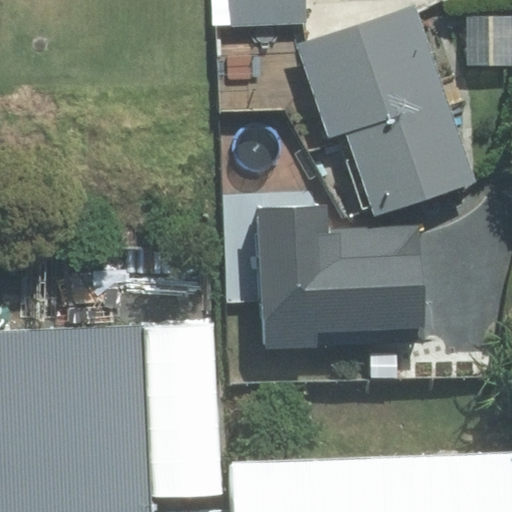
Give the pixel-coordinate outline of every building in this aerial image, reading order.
[(298,0),(222,0),(221,29),(297,27),(298,0)] [(406,8),(283,45),(312,143),(334,136),(357,215),(459,184),(406,8)] [(505,21),(451,20),(450,68),(504,70),(505,21)] [(316,209),(233,213),(240,358),(297,355),(296,336),(405,331),(401,236),(317,240),(316,209)] [(144,511),(138,330),(0,336),(0,511),(144,511)] [(511,511),(511,460),(215,471),(216,511),(511,511)]
